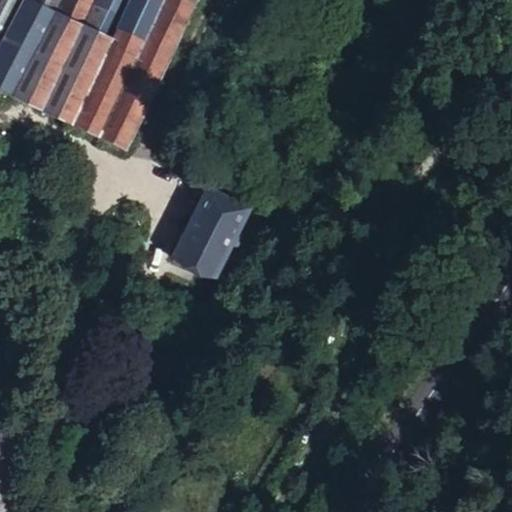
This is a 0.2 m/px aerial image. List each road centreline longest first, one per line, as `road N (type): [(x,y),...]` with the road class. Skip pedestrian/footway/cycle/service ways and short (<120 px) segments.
road 1 (track): [(104,511),(370,134),(438,0)]
road 2 (tertiary): [(354,511),(511,263)]
road 3 (unknown): [(55,511),(79,289)]
